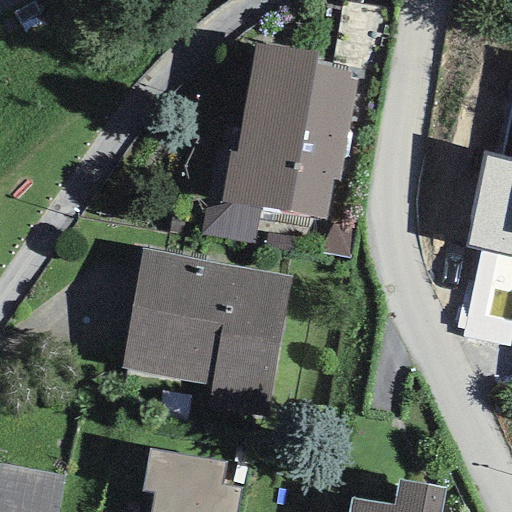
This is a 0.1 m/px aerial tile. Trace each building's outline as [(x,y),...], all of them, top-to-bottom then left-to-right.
[(228,151),(220,199),(324,216),(330,177),(338,179),(355,79),(348,78),(350,69),(315,64),(317,51),(254,41),(235,152),(228,151)] [(290,274),(142,249),(121,370),(209,385),(206,406),(266,416),(290,274)] [(225,462),(150,448),(143,491),(154,493),(150,511),(235,511),(240,487),(221,484),(225,462)] [(54,511),(60,480),(2,466),(0,473),(0,511),(54,511)] [(439,511),(444,487),(397,477),(391,502),(351,496),(347,511),(439,511)]
